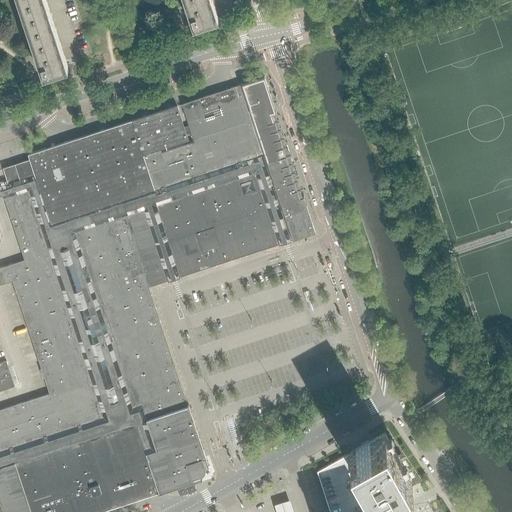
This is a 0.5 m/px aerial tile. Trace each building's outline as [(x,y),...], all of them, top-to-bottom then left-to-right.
[(16,0),(42,75),(68,67),(45,0),(16,0)] [(183,0),(192,26),(218,17),(212,0),(183,0)] [(267,158),(279,153),(283,152),(270,113),(276,111),(264,76),(241,84),(182,103),(183,107),(178,109),(176,105),(45,148),(28,153),(30,159),(35,173),(51,223),(255,156),(265,153),(267,158)] [(11,181),(11,182),(13,188),(15,194),(24,191),(86,381),(98,418),(0,450),(0,465),(15,460),(16,461),(135,422),(140,439),(141,438),(139,433),(145,432),(152,455),(154,454),(156,454),(157,454),(159,454),(160,454),(161,455),(162,455),(163,456),(166,459),(169,461),(170,461),(173,463),(175,463),(176,463),(179,464),(181,465),(183,466),(185,467),(186,468),(188,470),(189,472),(190,474),(193,482),(197,479),(201,476),(204,472),(206,467),(206,462),(205,457),(198,459),(197,460),(195,460),(193,460),(192,460),(190,459),(188,458),(187,457),(186,456),(184,455),(182,454),(180,453),(175,452),(171,450),(168,449),(166,448),(164,446),(162,444),(161,442),(159,440),(158,437),(157,435),(156,432),(155,430),(154,430),(154,429),(153,428),(151,427),(150,426),(149,425),(148,425),(147,423),(146,421),(134,385),(130,387),(98,293),(78,230),(124,215),(131,219),(150,276),(145,278),(147,286),(173,278),(182,275),(182,273),(180,273),(179,272),(177,272),(157,210),(158,208),(157,206),(159,205),(160,203),(207,188),(207,189),(210,188),(210,187),(226,182),(232,180),(233,181),(235,180),(236,182),(238,183),(239,187),(240,187),(241,191),(240,191),(242,195),(246,194),(248,195),(253,193),(254,191),(256,192),(258,191),(259,193),(261,195),(262,199),(262,200),(264,208),(266,209),(276,239),(274,240),(275,242),(273,242),(273,245),(284,241),(291,239),(291,238),(292,237),(291,235),(288,235),(286,230),(287,229),(285,222),(284,222),(284,220),(282,214),(281,213),(282,211),(280,205),(278,204),(279,203),(277,197),(275,196),(266,168),(268,164),(285,158),(284,155),(283,152),(279,153),(267,158),(265,153),(255,156),(51,223),(35,173),(11,181)] [(291,239),(314,231),(302,196),(298,197),(285,158),(268,164),(266,168),(275,196),(277,197),(279,203),(278,204),(280,205),(282,211),(281,213),(282,214),(284,220),(284,222),(285,222),(287,229),(286,230),(288,235),(291,235),(292,237),(291,238),(291,239)] [(8,183),(11,182),(11,181),(35,173),(30,159),(2,168),(8,183)] [(276,239),(266,209),(264,208),(262,200),(262,199),(261,195),(259,193),(258,191),(256,192),(254,191),(253,193),(248,195),(246,194),(242,195),(240,191),(241,191),(240,187),(239,187),(238,183),(236,182),(235,180),(233,181),(232,180),(226,182),(210,187),(210,188),(207,189),(207,188),(160,203),(159,205),(157,206),(158,208),(157,210),(177,272),(179,272),(180,273),(182,273),(182,275),(273,245),(273,242),(275,242),(274,240),(276,239)] [(0,267),(0,284),(12,280),(40,368),(39,368),(41,377),(43,377),(48,393),(86,381),(24,191),(15,194),(4,197),(24,259),(0,267)] [(198,459),(205,457),(199,438),(188,405),(187,406),(147,286),(145,278),(150,276),(131,219),(124,215),(78,230),(98,293),(130,387),(134,385),(146,421),(147,423),(148,425),(149,425),(150,426),(151,427),(153,428),(154,429),(154,430),(155,430),(156,432),(157,435),(158,437),(159,440),(161,442),(162,444),(164,446),(166,448),(168,449),(171,450),(175,452),(180,453),(182,454),(184,455),(186,456),(187,457),(188,458),(190,459),(192,460),(193,460),(195,460),(197,460),(198,459)] [(303,292),(309,310),(314,309),(311,300),(308,291),(303,292)] [(0,390),(14,386),(6,361),(0,362),(0,390)] [(48,393),(0,409),(0,450),(98,418),(86,381),(48,393)] [(15,461),(30,511),(95,511),(147,495),(124,425),(15,461)] [(225,429),(230,443),(240,440),(236,426),(234,426),(230,428),(225,429)] [(349,453),(317,471),(329,511),(371,511),(369,504),(371,503),(375,501),(411,481),(384,433),(372,440),(349,453)] [(294,511),(290,497),(273,502),(276,511),(294,511)]
